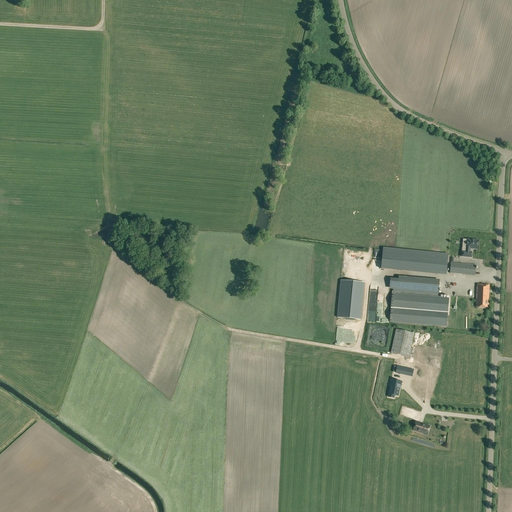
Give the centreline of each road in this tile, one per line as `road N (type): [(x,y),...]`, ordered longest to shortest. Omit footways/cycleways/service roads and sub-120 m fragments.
road 1 (track): [(102,28),(101,163),(117,253),(159,290),(229,328),(410,358)]
road 2 (unclassified): [(488,511),(506,153)]
road 3 (unclassified): [(506,153),(417,119),(388,99),(356,50),(341,0)]
road 4 (track): [(0,23),(102,28),(103,0)]
